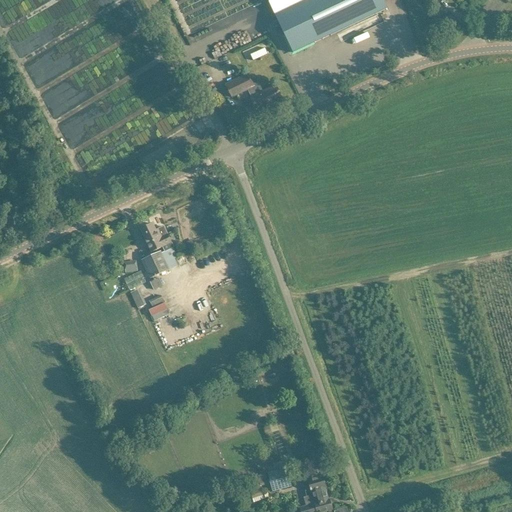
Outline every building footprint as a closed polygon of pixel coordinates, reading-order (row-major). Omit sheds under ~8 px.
[(268,0),(293,53),(387,9),(387,8),(383,10),(378,0),(268,0)] [(432,17),(443,28),(447,25),(451,29),(459,21),(443,5),(432,17)] [(240,31),(232,35),(211,48),(216,58),(246,41),(240,31)] [(394,41),(371,45),(372,52),(396,48),(394,41)] [(250,55),(253,61),(268,54),(265,48),(250,55)] [(241,78),(241,58),(228,58),(227,77),(241,78)] [(235,81),(226,85),(232,98),(248,90),(251,97),(251,98),(257,111),(282,99),(278,90),(276,86),(262,92),(258,82),(253,84),(249,74),(235,81)] [(152,253),(163,247),(165,252),(161,254),(161,252),(142,261),(150,279),(178,266),(175,258),(177,257),(173,249),(174,248),(164,227),(156,231),(153,224),(141,230),(152,253)] [(106,259),(97,263),(100,269),(109,265),(106,259)] [(146,305),(140,289),(131,293),(137,309),(146,305)] [(169,294),(171,300),(188,294),(186,289),(169,294)] [(153,309),(165,304),(161,296),(150,301),(153,309)] [(199,333),(194,316),(177,322),(174,312),(166,315),(175,341),(199,333)] [(287,468),(268,473),(273,492),(292,487),(287,468)] [(260,482),(246,488),(248,494),(249,497),(252,496),(263,492),(263,490),(261,486),(269,484),(268,482),(265,473),(254,477),(254,478),(255,480),(255,483),(259,482),(260,482)] [(323,477),(314,480),(305,482),(304,484),(308,497),(314,495),(317,504),(300,508),(300,511),(323,511),(333,509),(330,498),(329,499),(323,477)]
